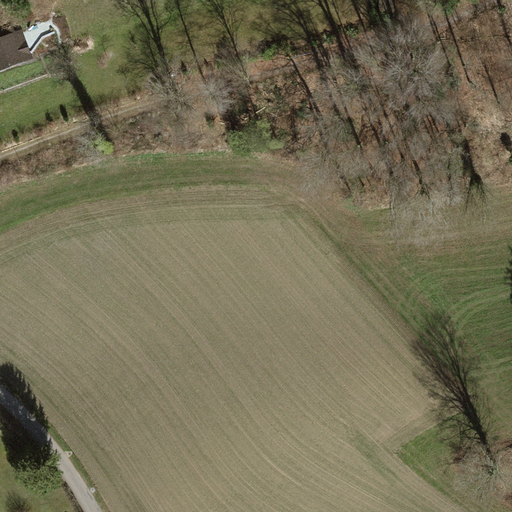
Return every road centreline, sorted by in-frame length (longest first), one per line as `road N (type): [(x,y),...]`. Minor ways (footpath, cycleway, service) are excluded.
road 1 (track): [(0,160),(253,74),(388,38),(480,0)]
road 2 (track): [(95,511),(0,396)]
